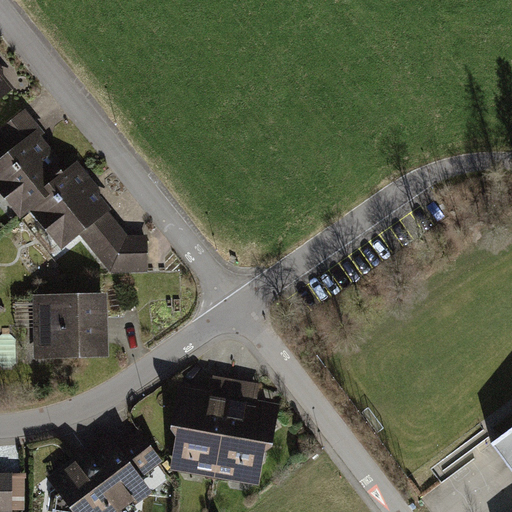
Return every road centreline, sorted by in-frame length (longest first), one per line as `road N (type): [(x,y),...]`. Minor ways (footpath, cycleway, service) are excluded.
road 1 (residential): [(233,312),(0,10)]
road 2 (track): [(233,312),(417,180),(457,165),(511,161)]
road 3 (residential): [(0,425),(94,403),(233,312)]
road 4 (residential): [(386,511),(233,312)]
